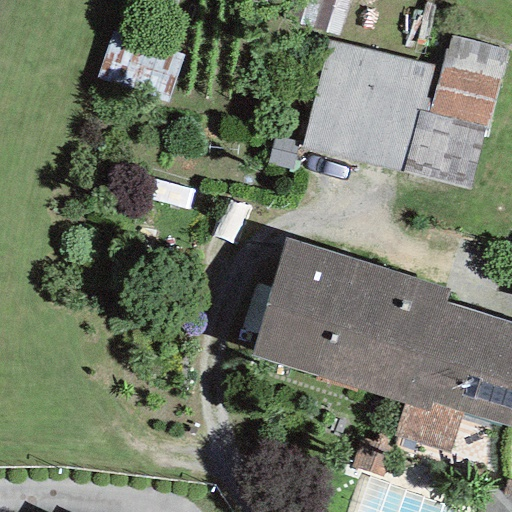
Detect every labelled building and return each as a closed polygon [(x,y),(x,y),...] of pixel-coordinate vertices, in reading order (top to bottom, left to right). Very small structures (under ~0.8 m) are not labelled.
[(306,0),(299,24),(338,36),(348,0),(306,0)] [(487,129),(508,52),(449,36),(440,68),(428,113),(483,128),(487,129)] [(301,147),(402,173),(418,111),(428,113),(440,68),(329,43),(301,147)] [(469,191),(483,128),(428,113),(418,111),(402,173),(469,191)] [(393,434),(449,456),(464,417),(483,422),(511,322),(445,302),(449,290),(287,237),(252,355),(407,400),(393,434)] [(511,322),(483,422),(511,430),(511,322)] [(511,499),(511,483),(506,481),(501,496),(511,499)]
